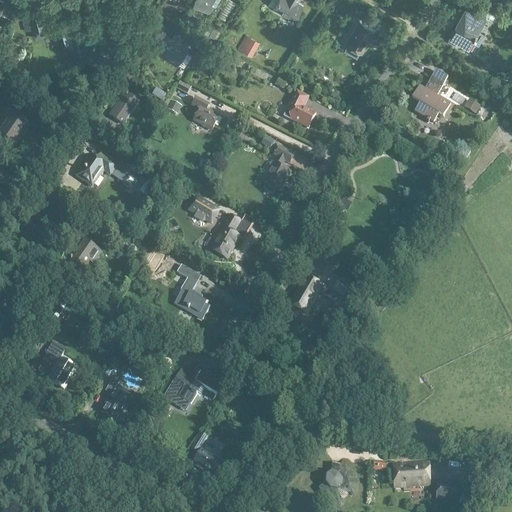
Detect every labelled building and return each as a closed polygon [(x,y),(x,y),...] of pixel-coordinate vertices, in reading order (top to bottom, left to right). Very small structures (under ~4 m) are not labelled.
[(6,17),(14,2),(10,0),(0,0),(0,13),(0,14),(6,17)] [(28,16),(21,18),(25,31),(32,29),(34,38),(56,32),(61,51),(72,48),(68,33),(72,32),(70,26),(66,27),(64,19),(46,24),(41,8),(39,9),(37,0),(26,0),(25,0),(28,12),(27,12),(28,16)] [(193,4),(208,13),(213,5),(216,7),(220,0),(193,0),(195,1),(193,4)] [(298,3),(299,0),(279,0),(275,8),(276,9),(274,11),(282,16),(284,14),(295,20),(303,6),(298,3)] [(467,7),(449,36),(450,37),(449,40),(455,44),(456,41),(468,48),(472,42),(479,31),(486,20),(467,7)] [(357,16),(369,24),(373,17),(361,10),(357,16)] [(362,52),(375,31),(360,22),(347,43),(362,52)] [(252,57),(260,43),(245,35),(237,49),(252,57)] [(167,36),(157,51),(177,65),(187,50),(172,40),(167,36)] [(443,117),(451,105),(437,96),(448,78),(436,71),(425,89),(421,86),(413,99),(420,104),(415,112),(433,123),(438,115),(443,117)] [(275,86),(284,91),(287,83),(279,79),(275,86)] [(187,96),(191,88),(180,83),(176,90),(187,96)] [(156,89),(152,96),(163,103),(167,96),(156,89)] [(297,92),(288,110),(285,117),(309,129),(317,114),(304,108),(309,98),(297,92)] [(120,122),(123,124),(138,102),(130,96),(127,100),(123,97),(110,115),(114,118),(113,118),(120,123),(120,122)] [(154,100),(148,96),(145,101),(151,105),(154,100)] [(212,130),(219,117),(207,110),(209,106),(196,99),(192,105),(200,110),(194,121),(212,130)] [(480,107),(469,100),(464,109),(475,116),(476,115),(477,116),(480,111),(478,110),(480,107)] [(166,110),(178,115),(182,107),(171,101),(166,110)] [(14,146),(29,125),(14,115),(0,134),(0,148),(1,149),(7,140),(14,146)] [(270,150),(274,142),(266,137),(261,145),(270,150)] [(264,183),(266,184),(263,188),(264,190),(266,192),(269,194),(272,195),(274,195),(276,191),(277,192),(290,173),(282,168),(284,161),(290,164),(294,156),(280,147),(275,155),(279,157),(264,183)] [(91,156),(76,177),(92,188),(100,176),(101,176),(104,172),(110,176),(111,175),(122,183),(123,185),(129,190),(133,190),(138,182),(137,179),(140,175),(121,161),(117,166),(101,155),(97,161),(91,156)] [(211,226),(220,211),(196,197),(187,212),(193,215),(193,218),(203,223),(205,222),(211,226)] [(337,207),(342,209),(346,201),(347,200),(342,198),(337,207)] [(229,216),(209,250),(225,260),(238,238),(232,235),(239,222),(229,216)] [(75,241),(82,246),(68,266),(81,275),(90,262),(93,265),(101,254),(85,242),(93,231),(85,227),(75,241)] [(165,255),(154,248),(144,265),(155,272),(165,255)] [(191,292),(196,284),(200,277),(181,266),(177,274),(187,280),(176,298),(179,299),(176,304),(183,309),(184,308),(204,320),(210,308),(207,306),(209,302),(201,297),(201,298),(191,292)] [(361,288),(345,278),(342,277),(339,282),(338,282),(332,293),(324,288),(324,287),(307,277),(289,307),(306,316),(316,299),(317,299),(320,294),(334,302),(337,297),(351,305),(361,288)] [(333,324),(341,328),(352,310),(344,306),(333,324)] [(102,333),(115,341),(122,329),(108,322),(102,333)] [(77,369),(60,359),(64,353),(58,349),(60,346),(53,342),(45,356),(57,364),(47,380),(64,390),(77,369)] [(97,354),(106,359),(110,352),(101,347),(97,354)] [(174,382),(164,399),(175,406),(179,398),(191,405),(196,395),(199,397),(204,388),(216,395),(222,385),(207,376),(203,378),(199,375),(201,374),(191,368),(187,375),(181,371),(174,382)] [(111,396),(101,412),(118,423),(131,401),(114,391),(118,385),(120,382),(113,379),(105,392),(111,396)] [(277,394),(274,398),(283,405),(286,401),(277,394)] [(198,453),(208,438),(202,434),(192,449),(198,453)] [(202,450),(193,464),(218,480),(227,466),(202,450)] [(386,471),(387,463),(374,462),(374,470),(386,471)] [(394,489),(430,487),(428,464),(393,466),(394,489)] [(327,484),(319,490),(323,495),(331,489),(337,490),(342,486),(343,479),(339,474),(339,465),(333,465),(332,474),(327,478),(327,484)] [(436,481),(435,503),(458,504),(459,482),(452,481),(452,484),(445,483),(445,481),(436,481)]
